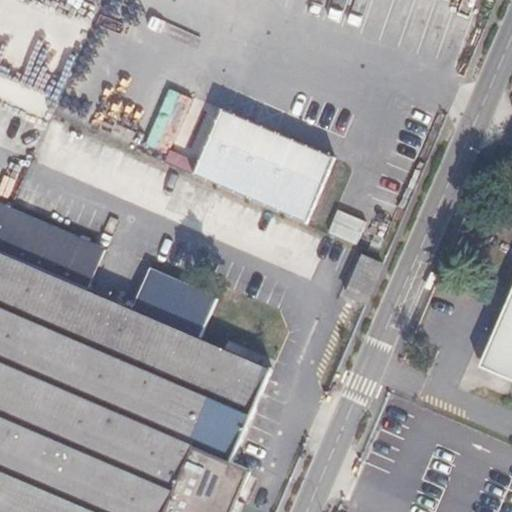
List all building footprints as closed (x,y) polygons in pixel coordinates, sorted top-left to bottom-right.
[(163,164),(305,225),(335,157),(222,108),(199,163),(169,149),(163,164)] [(238,511),(256,473),(237,464),(244,447),(255,423),(278,369),(252,358),(202,335),(219,296),(153,265),(134,309),(125,305),(94,293),(91,291),(108,249),(85,239),(1,204),(0,203),(0,511),(238,511)] [(371,304),(382,279),(388,267),(366,258),(350,294),(371,304)] [(511,311),(491,359),(496,372),(500,383),(511,388),(511,311)] [(500,383),(496,372),(491,359),(483,376),(500,383)] [(511,511),(511,483),(487,472),(473,505),(469,511),(511,511)]
